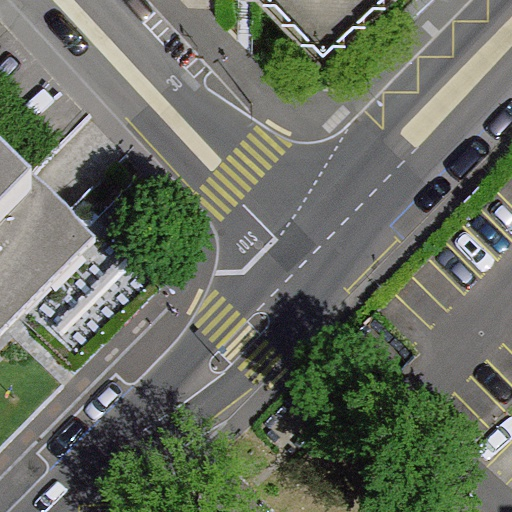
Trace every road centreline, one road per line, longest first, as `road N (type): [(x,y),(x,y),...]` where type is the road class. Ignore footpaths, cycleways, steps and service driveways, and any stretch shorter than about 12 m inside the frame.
road 1 (residential): [(305,252),(60,0)]
road 2 (residential): [(263,293),(511,511)]
road 3 (residential): [(263,293),(52,511)]
road 4 (residential): [(511,46),(305,252)]
